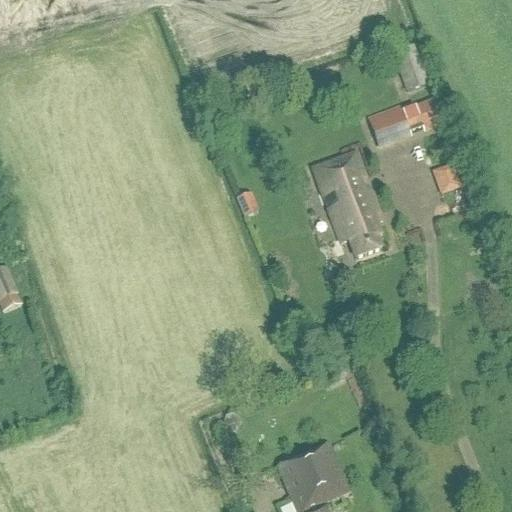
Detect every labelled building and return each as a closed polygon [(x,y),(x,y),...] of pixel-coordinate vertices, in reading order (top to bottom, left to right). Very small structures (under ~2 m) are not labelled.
[(418,58),(394,61),(400,103),(424,99),(418,58)] [(401,118),(408,138),(439,127),(431,106),(401,118)] [(369,130),(377,150),(388,146),(380,126),(369,130)] [(346,246),(353,264),(379,254),(374,242),(379,240),(372,220),(375,218),(367,194),(361,197),(356,185),(362,183),(353,157),(310,173),(338,249),(346,246)] [(430,182),(440,205),(455,199),(446,176),(430,182)] [(236,206),(239,227),(254,225),(251,204),(236,206)] [(0,276),(0,314),(2,319),(22,311),(5,275),(0,276)] [(327,511),(326,509),(319,511),(314,511),(347,497),(326,449),(276,471),(294,511),(327,511)]
